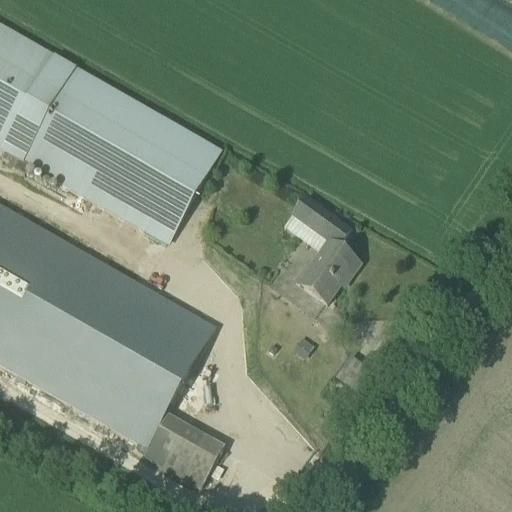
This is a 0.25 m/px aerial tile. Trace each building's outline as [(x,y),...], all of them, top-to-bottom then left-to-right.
[(435,0),(491,27),(503,1),(500,0),(435,0)] [(222,155),(0,28),(0,154),(168,250),(222,155)] [(339,253),(353,234),(305,200),(291,219),(328,246),(309,272),(306,270),(295,285),(326,308),(340,289),(343,291),(359,268),(339,253)] [(0,208),(0,367),(148,451),(216,331),(0,208)] [(168,420),(145,460),(202,492),(224,452),(168,420)]
